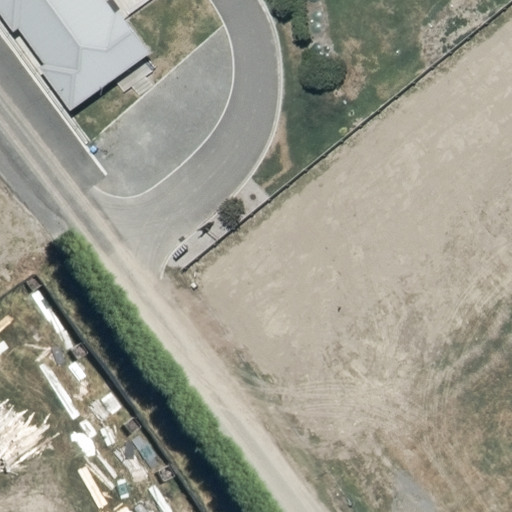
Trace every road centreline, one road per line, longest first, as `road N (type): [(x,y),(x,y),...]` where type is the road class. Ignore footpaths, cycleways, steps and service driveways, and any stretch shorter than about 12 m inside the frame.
road 1 (unclassified): [(113,243),(310,511)]
road 2 (residential): [(113,243),(176,199),(233,137),(252,71),(235,0)]
road 3 (unclassified): [(0,88),(113,243)]
